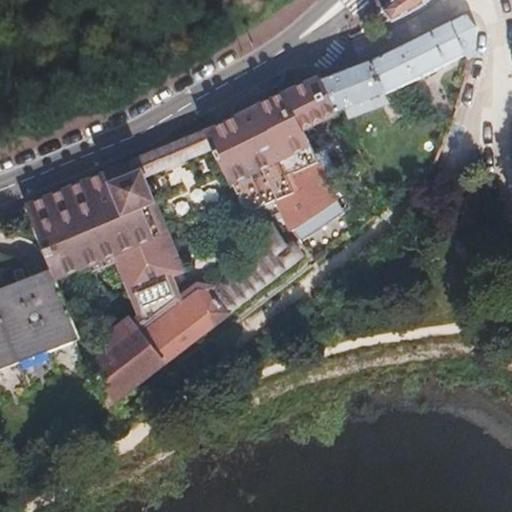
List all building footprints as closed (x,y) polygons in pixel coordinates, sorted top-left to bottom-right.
[(390,0),(382,8),(393,20),(421,7),(428,0),(390,0)] [(468,14),(367,59),(384,92),(469,54),(470,57),(473,57),(475,52),(476,41),(476,34),(476,29),(480,24),(475,24),(468,14)] [(367,59),(323,79),(339,111),(347,108),(384,92),(367,59)] [(321,75),(283,92),(300,129),(304,128),(339,111),(323,79),(321,75)] [(77,183),(28,203),(54,267),(57,276),(58,276),(116,252),(141,316),(134,321),(131,317),(106,337),(112,351),(94,365),(96,368),(109,400),(111,404),(229,311),(228,310),(213,291),(213,290),(199,288),(183,300),(171,271),(177,268),(149,201),(154,199),(143,173),(168,162),(169,166),(184,159),(183,156),(214,144),(231,182),(233,181),(238,193),(240,192),(241,192),(241,194),(241,196),(241,198),(242,200),(243,202),(244,204),(246,205),(248,207),(250,207),(252,208),(254,208),(257,207),(259,207),(261,206),(262,205),(264,203),(265,201),(266,201),(267,203),(278,198),(278,199),(278,201),(279,201),(293,194),(290,179),(321,163),(313,147),(304,128),(300,129),(283,92),(207,129),(190,138),(161,149),(132,161),(109,170),(96,175),(77,183)] [(384,92),(347,108),(351,117),(388,101),(384,92)] [(294,229),(295,228),(338,199),(321,163),(290,179),(293,194),(279,201),(283,210),(288,219),(294,229)] [(155,198),(154,199),(149,201),(177,268),(183,266),(155,198)] [(342,209),(338,199),(295,228),(302,237),(342,209)] [(292,230),(294,229),(288,219),(283,210),(292,230)] [(271,242),(280,237),(281,236),(275,227),(265,233),(271,242)] [(270,247),(213,291),(228,310),(303,254),(293,242),(288,246),(280,237),(271,242),(270,247)] [(54,267),(0,287),(0,367),(82,334),(68,303),(58,276),(57,276),(54,267)]
